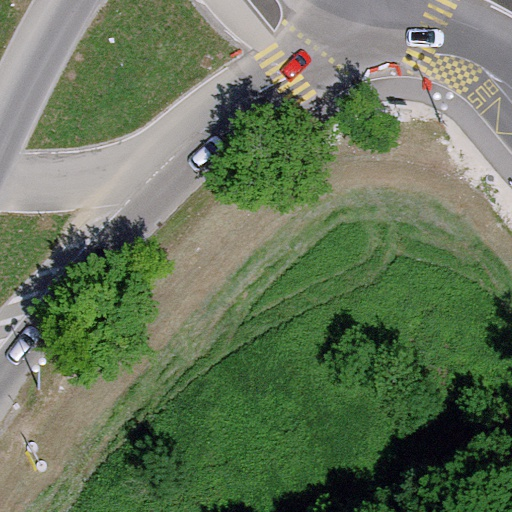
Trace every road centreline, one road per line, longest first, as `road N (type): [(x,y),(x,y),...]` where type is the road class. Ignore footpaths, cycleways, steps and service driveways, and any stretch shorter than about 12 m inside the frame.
road 1 (primary): [(0,379),(165,192),(250,125)]
road 2 (unclassified): [(0,175),(110,176),(250,125)]
road 3 (primary): [(250,125),(361,0)]
road 4 (primary): [(69,0),(0,135)]
road 5 (primary): [(390,0),(511,52)]
